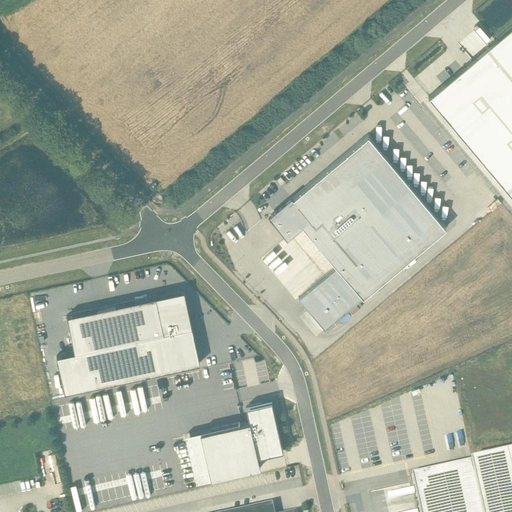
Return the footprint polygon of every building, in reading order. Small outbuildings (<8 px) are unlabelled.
[(472,59),(428,95),(511,195),(511,24),(487,46),(472,59)] [(324,328),(446,227),(368,134),(293,197),(291,195),(268,215),(287,237),(302,224),(337,265),(298,297),(324,328)] [(74,351),(56,355),(64,392),(200,363),(192,326),(189,326),(179,293),(156,298),(156,296),(67,315),(74,351)] [(283,450),(276,419),(271,400),(261,402),(246,406),(249,420),(200,431),(211,478),(260,467),(258,456),(283,450)] [(419,511),(511,511),(511,453),(411,476),(419,511)]
